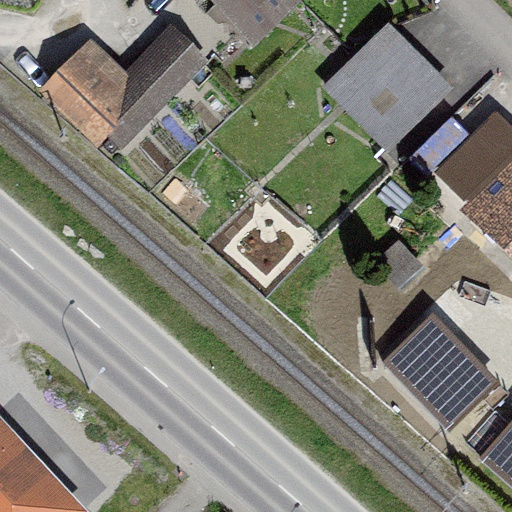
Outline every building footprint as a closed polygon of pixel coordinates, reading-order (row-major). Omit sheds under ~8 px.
[(218,0),(234,16),(249,0),(218,0)] [(387,149),(446,91),(385,30),(327,88),(387,149)] [(162,46),(127,81),(84,126),(101,143),(108,136),(119,147),(144,120),(133,109),(144,98),(155,109),(202,60),(174,33),(162,46)] [(84,126),(127,81),(91,48),(48,91),(84,126)] [(511,250),(511,138),(495,124),(442,176),(511,250)] [(412,275),(412,260),(398,245),(377,265),(399,287),(412,275)] [(431,321),(385,366),(448,432),(495,386),(431,321)] [(511,427),(482,462),(511,488),(511,427)] [(76,511),(0,429),(0,511),(76,511)]
